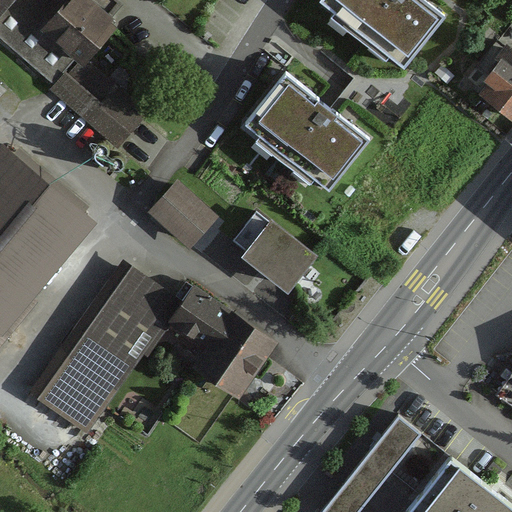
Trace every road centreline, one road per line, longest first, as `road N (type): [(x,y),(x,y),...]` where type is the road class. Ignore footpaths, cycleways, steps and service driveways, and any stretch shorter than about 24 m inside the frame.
road 1 (residential): [(280,0),(129,215)]
road 2 (primary): [(511,173),(378,344)]
road 3 (primary): [(378,344),(241,511)]
road 4 (residential): [(511,450),(378,344)]
